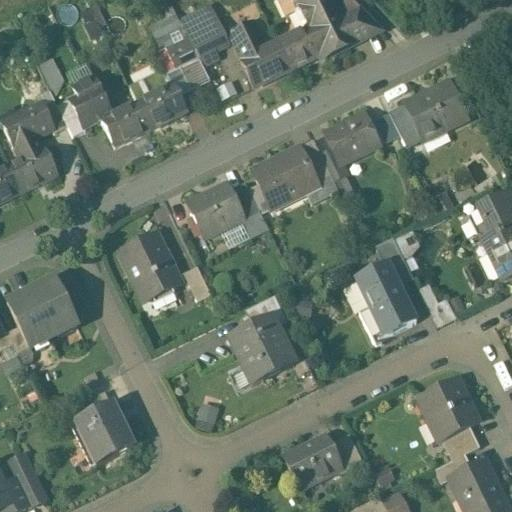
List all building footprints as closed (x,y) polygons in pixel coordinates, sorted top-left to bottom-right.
[(316,0),(290,0),(292,4),(291,4),(292,7),(294,6),(298,14),(299,14),(299,13),(318,3),(316,0)] [(325,0),(318,3),(299,13),(299,14),(308,31),(311,30),(324,56),(325,59),(353,45),(341,20),(331,0),(325,0)] [(359,11),(341,20),(353,45),(379,32),(359,11)] [(216,27),(188,41),(198,63),(227,49),(216,27)] [(257,36),(252,27),(229,39),(241,63),(239,64),(252,92),(254,91),(254,90),(288,73),(275,47),(264,53),(257,36)] [(308,31),(275,47),(288,73),(324,56),(311,30),(308,31)] [(268,31),(257,36),(264,53),(275,47),(268,31)] [(188,41),(152,59),(160,76),(162,80),(198,63),(188,41)] [(198,63),(201,69),(215,62),(212,57),(227,49),(198,63)] [(38,65),(50,92),(64,86),(51,59),(38,65)] [(160,76),(128,92),(136,107),(171,90),(169,86),(166,87),(162,80),(160,76)] [(459,81),(448,86),(462,115),(473,109),(459,81)] [(111,120),(92,82),(71,92),(76,100),(68,104),(82,133),(83,133),(100,124),(100,125),(111,120)] [(448,86),(402,109),(403,109),(420,146),(443,135),(466,124),(462,115),(448,86)] [(171,90),(136,107),(149,133),(184,116),(171,90)] [(82,133),(68,104),(56,110),(65,128),(67,131),(66,131),(71,142),(84,135),(83,133),(82,133)] [(53,105),(41,111),(52,133),(51,134),(53,138),(66,131),(67,131),(65,128),(56,110),(53,105)] [(111,120),(100,125),(113,151),(149,133),(136,107),(111,120)] [(40,108),(23,116),(21,111),(13,115),(11,111),(0,116),(0,133),(0,134),(3,133),(13,153),(14,152),(20,164),(6,171),(19,197),(54,180),(41,154),(39,154),(33,143),(51,134),(52,133),(41,111),(40,108)] [(403,109),(388,117),(405,153),(420,146),(403,109)] [(363,119),(326,138),(334,155),(341,169),(342,169),(378,151),(363,119)] [(290,154),(252,173),(270,210),(316,188),(303,161),(296,165),(290,154)] [(321,162),(317,154),(303,161),(316,188),(330,181),(321,162)] [(341,169),(334,155),(321,162),(330,181),(333,188),(348,180),(342,169),(341,170),(341,169)] [(0,173),(0,207),(19,198),(19,197),(6,171),(0,173)] [(225,186),(184,206),(202,244),(243,224),(242,221),(228,193),(225,186)] [(257,214),(243,186),(228,193),(242,221),(257,214)] [(511,196),(476,214),(490,243),(511,233),(511,232),(511,227),(508,220),(511,218),(511,196)] [(490,243),(481,247),(501,287),(511,281),(511,234),(511,233),(490,243)] [(165,258),(156,239),(118,258),(135,292),(139,290),(148,306),(181,288),(172,271),(174,270),(167,256),(165,258)] [(391,243),(373,252),(382,270),(386,268),(389,272),(402,265),(391,243)] [(382,270),(360,281),(369,299),(363,302),(384,344),(416,328),(389,272),(386,268),(382,270)] [(210,300),(196,271),(183,278),(197,307),(210,300)] [(54,284),(6,308),(17,332),(28,353),(76,329),(54,284)] [(454,321),(445,301),(435,306),(426,287),(416,292),(434,330),(454,321)] [(273,301),(251,312),(258,328),(270,322),(275,331),(285,326),(273,301)] [(258,328),(229,343),(251,388),(293,367),(275,331),(270,322),(258,328)] [(6,337),(0,325),(0,355),(12,349),(6,337)] [(17,332),(6,337),(12,349),(16,359),(28,353),(17,332)] [(15,360),(5,366),(10,376),(20,371),(15,360)] [(457,385),(421,403),(441,444),(462,434),(477,426),(457,385)] [(103,396),(76,410),(82,422),(109,409),(103,396)] [(82,422),(73,427),(95,470),(133,451),(111,408),(109,409),(82,422)] [(462,434),(441,444),(452,466),(465,459),(479,452),(471,438),(465,441),(462,434)] [(348,440),(328,450),(340,474),(339,475),(341,480),(362,469),(348,440)] [(324,442),(283,463),(300,495),(339,475),(340,474),(328,450),(324,442)] [(452,466),(435,474),(442,489),(450,485),(449,483),(472,473),(465,459),(452,466)] [(23,461),(5,469),(14,486),(15,488),(32,480),(23,461)] [(472,473),(449,483),(450,485),(462,511),(506,511),(485,466),(472,473)] [(377,490),(392,483),(385,467),(370,474),(377,490)] [(44,504),(32,480),(15,488),(26,511),(27,511),(29,511),(44,504)] [(0,486),(0,511),(8,511),(12,510),(2,492),(0,486)] [(26,511),(15,488),(14,486),(2,492),(12,510),(8,511),(26,511)] [(383,511),(378,502),(357,511),(383,511)]
